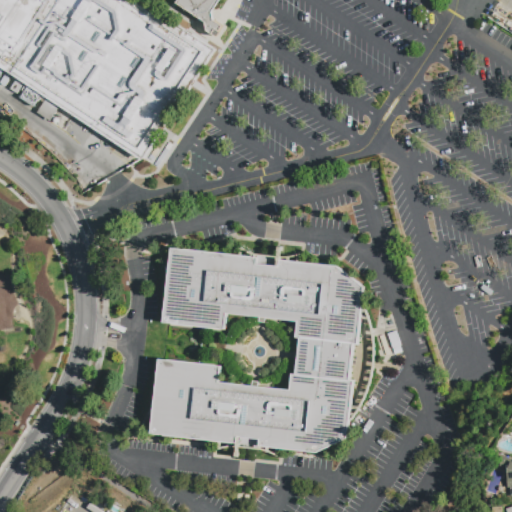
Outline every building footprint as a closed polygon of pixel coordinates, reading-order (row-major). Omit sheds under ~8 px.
[(0,0),(141,0),(214,47),(141,160),(72,116),(62,132),(35,114),(42,102),(38,100),(33,107),(19,97),(22,92),(19,89),(15,95),(7,90),(15,78),(0,67),(0,0)] [(221,0),(214,13),(214,20),(225,26),(216,38),(208,32),(204,21),(178,3),(179,0),(221,0)] [(509,23),(506,27),(492,17),(495,13),(509,23)] [(171,248),(257,258),(256,264),(279,266),(280,260),(337,266),(364,288),(357,344),(353,344),(349,380),(353,381),(347,438),(316,452),(259,446),(259,440),(240,438),(240,444),(150,434),(158,359),(220,366),(218,381),(290,389),(291,374),(296,375),(300,338),(296,337),(298,320),(225,312),(223,328),(163,321),(171,248)] [(390,336),(398,333),(403,348),(402,348),(403,353),(396,355),(390,336)] [(511,496),(507,495),(507,471),(507,469),(505,468),(503,468),(500,468),(497,470),(489,468),(496,454),(510,459),(509,461),(507,461),(508,466),(509,466),(511,461),(511,496)] [(75,511),(78,508),(64,501),(58,511),(75,511)]
